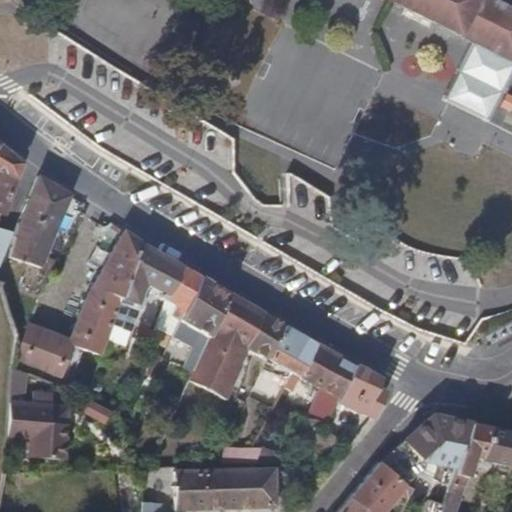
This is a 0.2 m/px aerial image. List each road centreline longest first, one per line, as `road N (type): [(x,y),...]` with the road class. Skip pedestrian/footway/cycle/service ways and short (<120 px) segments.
road 1 (residential): [(420,381),(194,254),(0,121)]
road 2 (residential): [(317,511),(420,381)]
